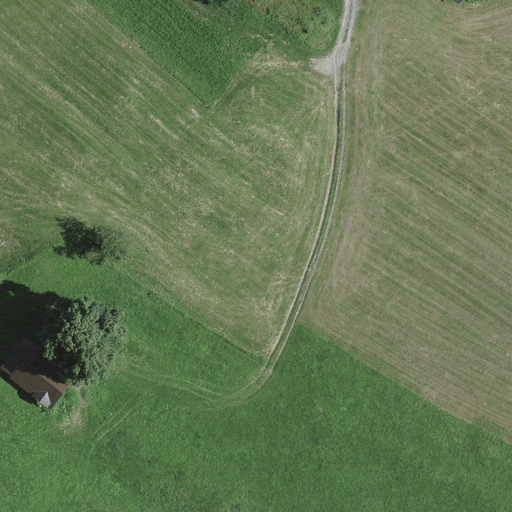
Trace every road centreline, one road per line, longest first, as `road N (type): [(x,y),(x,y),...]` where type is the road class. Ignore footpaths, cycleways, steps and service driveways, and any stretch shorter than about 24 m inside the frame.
road 1 (track): [(352,0),(336,72),(341,162),(313,274),(271,370)]
road 2 (track): [(313,274),(270,296),(161,251)]
